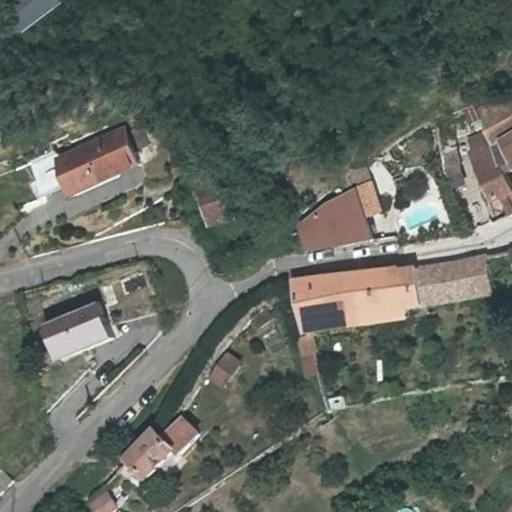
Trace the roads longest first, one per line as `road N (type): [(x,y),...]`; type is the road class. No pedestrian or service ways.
road 1 (residential): [(211,302),(276,267),(440,251),(511,227)]
road 2 (residential): [(9,511),(211,302)]
road 3 (residential): [(211,302),(209,270),(179,238),(0,283)]
